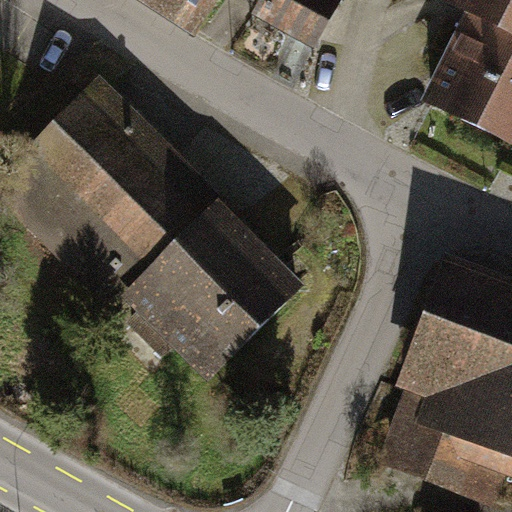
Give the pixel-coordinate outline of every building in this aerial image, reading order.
[(153,0),(206,33),(227,0),(153,0)] [(345,0),(263,0),(257,11),(320,46),(345,0)] [(511,0),(447,0),(465,8),(421,96),(511,140),(511,0)] [(98,85),(5,174),(204,379),(296,289),(98,85)] [(407,387),(378,465),(496,508),(509,474),(511,474),(511,275),(443,250),(394,382),(407,387)]
